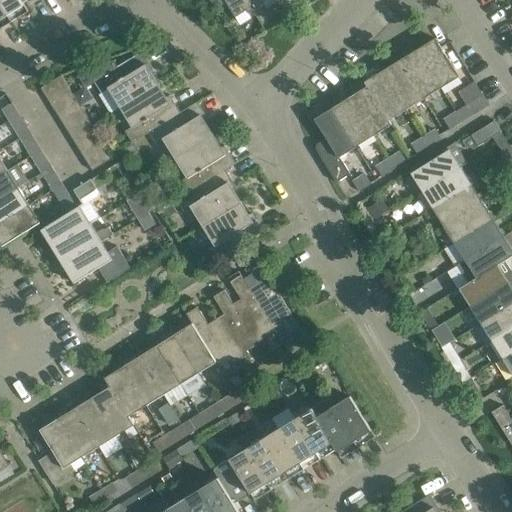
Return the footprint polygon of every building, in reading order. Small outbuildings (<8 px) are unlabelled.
[(0,0),(0,3),(11,22),(12,22),(8,15),(13,12),(17,18),(28,11),(24,5),(24,4),(21,0),(0,0)] [(224,0),(235,17),(246,10),(248,13),(256,8),(251,0),(210,0),(214,6),(224,0)] [(251,0),(256,8),(264,3),(267,8),(278,1),(276,0),(251,0)] [(0,29),(11,22),(0,3),(0,29)] [(436,39),(418,50),(441,88),(460,77),(436,39)] [(93,67),(79,75),(80,76),(82,75),(88,86),(92,84),(95,82),(101,93),(99,94),(110,114),(121,107),(158,84),(150,71),(154,69),(143,52),(146,51),(145,49),(121,64),(118,58),(93,67)] [(424,99),(441,88),(418,50),(400,61),(424,99)] [(406,110),(424,99),(400,61),(383,72),(406,110)] [(389,120),(406,110),(383,72),(365,83),(367,87),(367,86),(389,120)] [(63,74),(41,87),(48,98),(70,84),(63,74)] [(76,95),(70,84),(48,98),(54,108),(76,95)] [(158,84),(121,107),(132,126),(125,131),(131,141),(129,143),(130,144),(134,142),(148,133),(147,133),(180,112),(170,95),(166,97),(158,84)] [(367,86),(367,87),(350,98),(373,135),(392,124),(389,120),(367,86)] [(356,146),(373,135),(350,98),(347,94),(342,97),(344,101),(332,108),(356,146)] [(76,95),(54,108),(60,119),(82,105),(76,95)] [(462,121),(485,107),(489,104),(483,95),(456,111),(462,121)] [(162,139),(174,159),(213,135),(205,122),(208,120),(198,103),(201,101),(200,100),(180,112),(147,133),(148,133),(154,144),(162,139)] [(10,120),(20,114),(12,102),(3,108),(10,120)] [(356,146),(332,108),(330,104),(324,108),(327,112),(314,119),(326,138),(318,143),(317,144),(316,145),(316,146),(316,147),(316,148),(316,149),(317,150),(337,182),(351,173),(340,156),(356,146)] [(89,115),(82,105),(60,119),(67,129),(89,115)] [(450,129),(462,121),(456,111),(444,119),(450,129)] [(17,132),(27,126),(20,114),(10,120),(17,132)] [(95,125),(89,115),(67,129),(73,139),(95,125)] [(501,132),(494,120),(462,140),(466,146),(474,148),(501,132)] [(95,125),(73,139),(79,149),(101,136),(95,125)] [(429,146),(441,139),(435,129),(423,136),(429,146)] [(213,135),(174,159),(186,178),(178,183),(185,193),(185,194),(225,169),(225,170),(238,162),(237,160),(235,162),(224,145),(221,148),(213,135)] [(108,146),(101,136),(79,149),(86,159),(108,146)] [(417,153),(429,146),(423,136),(411,143),(417,153)] [(32,155),(42,149),(34,137),(24,143),(32,155)] [(130,144),(122,149),(123,151),(128,158),(140,151),(134,142),(130,144)] [(422,190),(460,166),(465,163),(461,156),(463,155),(454,142),(445,148),(447,150),(411,172),(422,190)] [(507,162),(511,158),(511,143),(501,151),(507,162)] [(114,156),(108,146),(86,159),(92,170),(114,156)] [(39,167),(49,161),(42,149),(32,155),(39,167)] [(388,158),(394,168),(406,161),(400,151),(388,158)] [(0,174),(8,170),(0,156),(0,174)] [(382,175),(394,168),(388,158),(376,165),(382,175)] [(422,190),(433,207),(471,184),(476,181),(471,173),(466,176),(460,166),(422,190)] [(191,206),(203,225),(240,202),(232,189),(236,187),(225,170),(225,169),(185,194),(185,193),(174,200),(175,202),(177,200),(184,211),(191,206)] [(0,174),(0,199),(19,187),(8,170),(0,174)] [(54,190),(63,184),(56,171),(46,177),(54,190)] [(352,180),(358,190),(370,183),(364,173),(352,180)] [(53,247),(90,224),(101,218),(89,199),(100,193),(91,179),(74,190),(83,204),(37,232),(41,238),(46,236),(53,247)] [(71,195),(69,193),(63,184),(54,190),(61,201),(71,195)] [(482,201),(471,184),(433,207),(444,225),(482,201)] [(0,223),(30,205),(19,187),(0,199),(0,223)] [(131,206),(139,218),(149,212),(141,200),(131,206)] [(388,210),(382,200),(369,209),(375,218),(388,210)] [(455,242),(493,219),(482,201),(444,225),(455,242)] [(248,215),(240,202),(203,225),(215,244),(208,249),(214,260),(211,261),(212,263),(266,229),(265,228),(262,230),(252,213),(248,215)] [(171,203),(160,210),(166,220),(177,213),(171,203)] [(0,241),(3,246),(41,222),(30,205),(0,223),(0,241)] [(156,224),(149,212),(139,218),(146,230),(156,224)] [(386,224),(381,217),(374,221),(378,229),(386,224)] [(455,242),(466,259),(503,236),(493,219),(455,242)] [(101,241),(113,234),(109,227),(97,234),(90,224),(53,247),(48,250),(52,256),(56,253),(63,265),(101,241)] [(466,259),(457,264),(468,281),(505,260),(511,255),(511,231),(503,236),(466,259)] [(101,241),(63,265),(59,267),(63,273),(67,270),(75,283),(99,268),(107,282),(131,268),(117,246),(108,252),(101,241)] [(292,314),(259,261),(258,259),(247,266),(258,284),(250,288),(250,289),(275,329),(283,324),(281,321),(292,314)] [(511,270),(505,260),(468,281),(459,287),(471,305),(511,279),(511,270)] [(264,336),(275,329),(250,289),(250,288),(242,274),(230,281),(241,299),(234,303),(233,304),(258,344),(266,339),(264,336)] [(481,322),(511,303),(511,279),(471,305),(481,322)] [(248,351),(258,344),(233,304),(234,303),(225,290),(214,296),(225,314),(216,319),(241,359),(250,354),(248,351)] [(492,340),(511,327),(511,303),(481,322),(492,340)] [(233,364),(241,359),(216,319),(208,324),(197,307),(186,313),(193,323),(217,361),(216,361),(220,368),(231,361),(233,364)] [(193,323),(175,334),(199,372),(216,361),(217,361),(193,323)] [(511,327),(492,340),(503,357),(511,351),(511,327)] [(181,383),(199,372),(175,334),(158,345),(181,383)] [(158,345),(140,356),(164,394),(181,383),(158,345)] [(511,351),(503,357),(503,358),(497,361),(507,378),(511,375),(511,351)] [(147,405),(164,394),(140,356),(138,352),(121,362),(124,366),(123,367),(147,405)] [(105,378),(129,415),(147,405),(123,367),(124,366),(121,362),(115,366),(118,370),(105,378)] [(312,374),(306,364),(296,370),(302,381),(312,374)] [(129,415),(105,378),(106,380),(100,383),(105,390),(93,397),(116,435),(135,424),(129,415)] [(274,384),(258,394),(260,397),(260,398),(264,404),(266,408),(282,397),(280,394),(278,391),(274,384)] [(470,394),(475,402),(482,398),(477,390),(470,394)] [(242,402),(236,392),(223,399),(230,409),(242,402)] [(99,446),(116,435),(93,397),(90,393),(85,396),(88,401),(76,408),(75,408),(99,446)] [(350,396),(333,407),(358,447),(359,447),(355,440),(360,437),(364,444),(375,437),(371,430),(350,396)] [(328,398),(313,408),(318,416),(317,417),(333,442),(332,443),(336,449),(341,458),(358,447),(333,407),(328,398)] [(81,457),(99,446),(75,408),(76,408),(73,403),(67,407),(70,411),(59,419),(58,419),(81,457)] [(168,403),(159,409),(170,426),(179,420),(168,403)] [(511,420),(502,405),(491,412),(511,445),(511,420)] [(206,424),(218,416),(212,406),(200,414),(206,424)] [(312,408),(295,418),(320,459),(321,459),(317,452),(322,449),(326,455),(336,449),(332,443),(333,442),(317,417),(318,416),(312,408)] [(64,467),(81,457),(58,419),(59,419),(56,414),(50,418),(53,422),(40,430),(53,451),(39,460),(54,484),(69,474),(64,467)] [(194,431),(206,424),(200,414),(188,421),(194,431)] [(310,465),(320,459),(295,418),(279,429),(304,469),(305,469),(300,462),(306,459),(310,465)] [(189,434),(183,425),(165,435),(172,445),(189,434)] [(277,486),(288,479),(263,439),(255,426),(238,436),(246,449),(271,489),(272,489),(268,482),(273,479),(277,486)] [(279,429),(263,439),(288,479),(284,472),(289,469),(294,476),(304,469),(279,429)] [(172,445),(165,435),(154,443),(160,453),(172,445)] [(198,446),(193,438),(176,449),(181,456),(198,446)] [(257,489),(261,496),(271,489),(246,449),(213,469),(219,478),(234,503),(257,489)] [(175,450),(161,458),(167,467),(180,459),(175,450)] [(0,470),(12,463),(11,461),(8,463),(2,454),(0,454),(0,470)] [(145,481),(162,470),(156,460),(138,471),(145,481)] [(145,481),(138,471),(126,478),(133,488),(145,481)] [(219,478),(201,488),(216,511),(239,511),(234,503),(219,478)] [(102,490),(108,500),(120,492),(114,482),(102,490)] [(149,485),(137,493),(141,499),(153,491),(149,485)] [(216,511),(201,488),(185,498),(193,511),(216,511)] [(96,507),(108,500),(102,490),(90,497),(96,507)] [(439,511),(430,496),(433,494),(432,492),(399,511),(439,511)] [(37,511),(26,495),(0,511),(37,511)] [(136,505),(132,497),(122,504),(126,511),(136,505)] [(162,497),(145,507),(148,511),(170,511),(169,508),(162,497)] [(193,511),(185,498),(169,508),(170,511),(193,511)]
